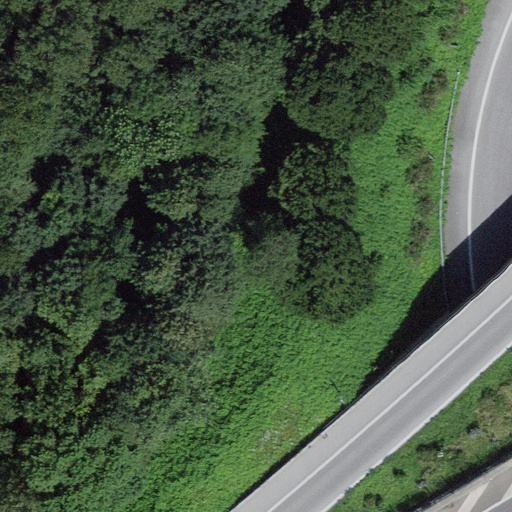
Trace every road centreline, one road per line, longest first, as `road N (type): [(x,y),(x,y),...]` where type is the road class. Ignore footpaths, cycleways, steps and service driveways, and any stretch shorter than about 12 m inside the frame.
road 1 (trunk): [(511,308),(280,511)]
road 2 (trunk): [(511,84),(494,172),(493,268),(511,354)]
